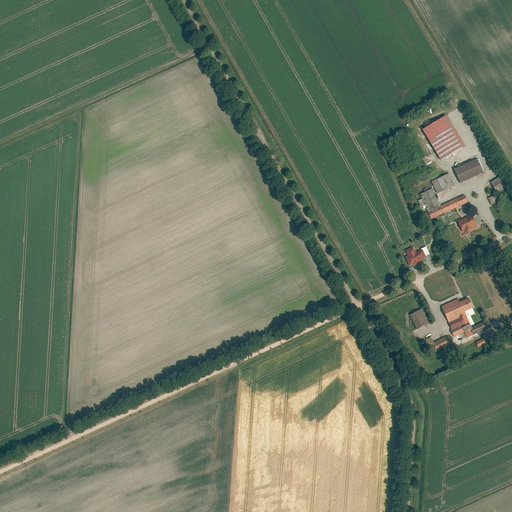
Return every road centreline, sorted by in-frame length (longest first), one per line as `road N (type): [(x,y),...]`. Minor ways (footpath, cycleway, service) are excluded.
road 1 (track): [(0,471),(356,306)]
road 2 (track): [(183,0),(356,306)]
road 3 (track): [(407,511),(413,411),(356,306)]
road 4 (unclassified): [(511,235),(356,306)]
